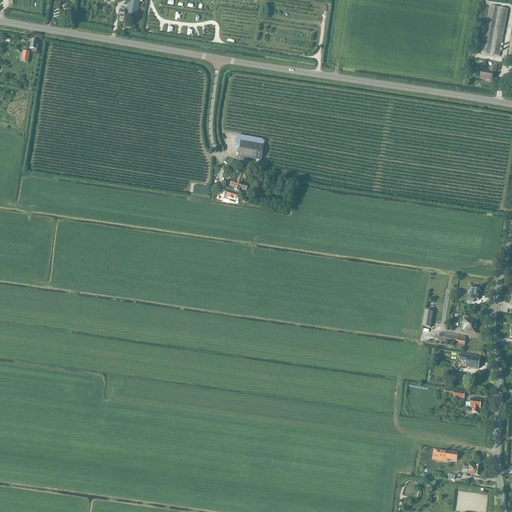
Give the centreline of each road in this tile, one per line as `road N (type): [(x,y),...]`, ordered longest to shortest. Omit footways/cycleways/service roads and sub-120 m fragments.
road 1 (tertiary): [(511,105),(0,22)]
road 2 (tertiary): [(502,511),(492,327),(511,229)]
